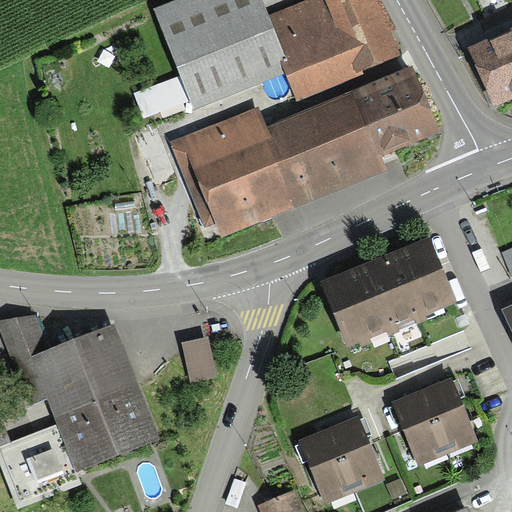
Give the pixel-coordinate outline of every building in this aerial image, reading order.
[(304,117),(360,94),(354,79),(401,60),(392,40),(398,37),(383,0),(313,0),(269,18),(262,0),(189,0),(154,14),(179,76),(190,101),(193,111),(286,73),(304,117)] [(511,104),(511,33),(469,53),(495,112),(511,104)] [(360,94),(304,117),(265,133),(257,112),(171,146),(205,228),(217,223),(223,236),(383,171),(377,157),(433,134),(409,74),(360,94)] [(179,76),(134,94),(144,120),(190,101),(179,76)] [(381,264),(322,288),(348,350),(458,306),(432,244),(381,264)] [(511,308),(503,312),(511,331),(511,308)] [(37,318),(0,322),(0,329),(30,407),(46,401),(75,476),(162,442),(117,329),(52,353),(37,318)] [(207,341),(183,347),(192,384),(217,378),(207,341)] [(415,399),(393,408),(418,469),(479,444),(454,383),(434,391),(415,399)] [(0,449),(12,445),(0,413),(0,449)] [(322,437),(299,447),(325,505),(383,479),(358,421),(340,429),(322,437)] [(53,453),(29,462),(38,485),(62,476),(53,453)] [(298,511),(292,496),(261,510),(261,511),(298,511)]
